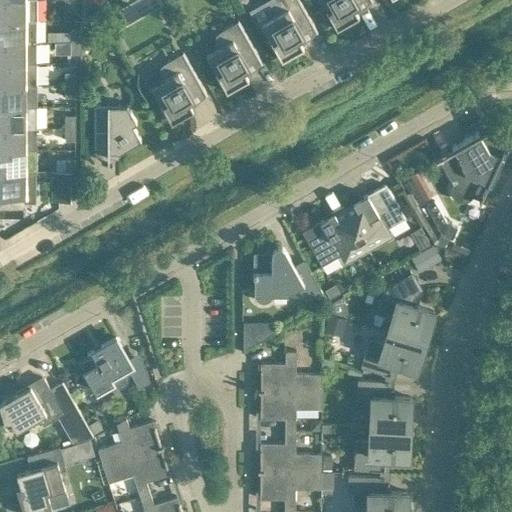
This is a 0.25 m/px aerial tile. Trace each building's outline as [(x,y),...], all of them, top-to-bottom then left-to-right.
[(0,0),(0,19),(36,19),(36,0),(0,0)] [(75,10),(75,0),(64,0),(65,10),(75,10)] [(132,0),(115,10),(124,25),(141,15),(132,0)] [(297,35),(313,26),(316,32),(317,31),(299,0),(267,0),(263,2),(272,17),(261,23),(281,58),(303,46),(297,35)] [(358,14),(352,4),(358,0),(370,0),(371,0),(321,0),(336,27),(358,14)] [(324,7),(315,12),(323,27),(332,22),(324,7)] [(36,19),(0,19),(0,41),(36,41),(36,19)] [(248,77),(242,66),(258,57),(261,63),(262,62),(238,20),(237,21),(223,29),(219,32),(216,35),(215,39),(216,43),(218,47),(206,54),(226,90),(248,77)] [(71,29),(71,41),(81,41),(81,29),(71,29)] [(36,41),(0,41),(0,62),(36,63),(36,41)] [(81,53),(81,41),(71,41),(71,53),(81,53)] [(193,108),(187,98),(203,89),(206,94),(207,94),(183,51),(182,52),(164,63),(161,66),(159,70),(161,75),(163,79),(151,85),(171,121),(193,108)] [(36,63),(0,62),(0,84),(36,84),(36,63)] [(65,72),(65,84),(75,84),(75,72),(65,72)] [(36,84),(0,84),(0,105),(36,106),(36,84)] [(75,96),(75,84),(65,84),(65,96),(75,96)] [(94,147),(95,147),(95,131),(107,131),(107,155),(109,155),(109,150),(116,150),(117,151),(141,138),(132,123),(137,121),(127,103),(94,104),(94,147)] [(36,106),(0,105),(0,127),(36,127),(36,106)] [(65,115),(65,127),(75,127),(75,115),(65,115)] [(36,127),(0,127),(0,149),(36,149),(36,127)] [(75,140),(75,127),(65,127),(65,140),(75,140)] [(489,135),(486,129),(479,133),(478,131),(452,145),(453,148),(436,158),(436,159),(438,158),(452,183),(451,185),(451,187),(451,189),(451,191),(451,193),(452,195),(454,197),(455,198),(457,200),(459,200),(461,201),(463,201),(465,200),(467,200),(469,198),(471,197),(472,195),(479,199),(478,200),(479,201),(488,183),(491,184),(504,157),(501,156),(504,148),(500,146),(497,144),(494,141),(492,138),(489,135)] [(36,149),(0,149),(0,170),(24,171),(36,171),(36,149)] [(65,158),(65,171),(75,171),(75,158),(65,158)] [(0,193),(24,193),(24,171),(0,170),(0,193)] [(75,194),(75,183),(65,183),(65,171),(52,171),(53,199),(74,199),(74,198),(71,198),(71,194),(75,194)] [(75,183),(75,171),(65,171),(65,183),(75,183)] [(344,207),(367,248),(389,235),(385,228),(405,217),(385,183),(356,200),(357,203),(346,210),(344,207)] [(441,233),(452,238),(457,227),(446,222),(434,200),(425,205),(441,233)] [(367,248),(344,207),(343,207),(345,210),(333,217),(332,214),(302,231),(321,265),(341,254),(344,261),(367,248)] [(425,234),(415,240),(420,249),(430,243),(425,234)] [(433,244),(412,257),(420,270),(441,258),(433,244)] [(285,250),(284,248),(283,247),(281,246),(280,245),(278,245),(276,246),(275,246),(273,248),(272,249),(272,251),(271,252),(271,258),(254,257),(254,270),(253,270),(253,274),(254,274),(254,293),(254,295),(255,296),(256,298),(257,300),(259,301),(260,302),(262,302),(264,302),(266,301),(268,301),(269,299),(271,298),(272,296),(272,295),(272,293),(286,293),(297,286),(305,300),(316,294),(322,291),(304,260),(294,265),(285,250)] [(388,328),(428,340),(429,337),(429,334),(429,331),(429,328),(428,325),(433,310),(408,302),(411,293),(420,288),(412,274),(386,288),(384,290),(382,294),(378,308),(389,312),(391,317),(388,328)] [(335,283),(325,289),(330,297),(340,291),(335,283)] [(322,291),(316,294),(321,302),(325,300),(325,296),(322,291)] [(428,340),(388,328),(385,338),(380,341),(369,338),(360,366),(389,375),(394,361),(415,367),(420,353),(422,351),(424,348),(426,346),(427,343),(428,340)] [(112,382),(113,384),(114,385),(116,386),(118,387),(120,387),(122,386),(124,386),(126,384),(127,383),(128,381),(129,379),(129,377),(128,375),(127,373),(134,369),(116,336),(87,353),(89,356),(80,361),(97,391),(112,382)] [(258,389),(258,390),(321,390),(321,372),(296,372),(295,350),(285,350),(285,362),(260,362),(260,389),(258,389)] [(147,372),(134,379),(139,388),(150,381),(147,372)] [(43,425),(64,413),(44,377),(0,402),(0,406),(4,422),(11,420),(16,430),(38,417),(43,425)] [(371,424),(413,426),(412,423),(412,420),(411,417),(410,414),(409,411),(410,396),(387,395),(388,381),(357,379),(356,408),(367,409),(371,414),(371,424)] [(321,408),(321,390),(258,390),(258,391),(260,391),(260,418),(285,418),(285,430),(295,430),(295,408),(321,408)] [(67,417),(78,411),(67,392),(56,398),(67,417)] [(98,448),(103,465),(163,446),(163,445),(161,445),(153,419),(129,427),(126,417),(116,422),(122,440),(98,448)] [(310,423),(310,429),(321,429),(321,419),(315,419),(310,423)] [(408,441),(409,438),(411,435),(412,432),(412,429),(413,426),(371,424),(370,435),(366,440),(355,439),(353,469),(384,470),(385,455),(407,456),(408,441)] [(295,452),(295,430),(285,430),(284,442),(260,442),(260,469),(258,469),(258,470),(321,470),(321,452),(295,452)] [(163,447),(163,446),(103,465),(108,482),(133,474),(140,495),(150,492),(146,480),(170,473),(162,447),(163,447)] [(65,487),(53,447),(27,455),(30,468),(16,472),(20,486),(16,487),(23,511),(37,511),(52,508),(47,492),(65,487)] [(321,488),(321,470),(258,470),(258,471),(260,471),(260,498),(284,498),(284,510),(295,510),(295,488),(321,488)] [(368,511),(408,511),(407,509),(406,506),(406,491),(384,490),(384,475),(348,474),(347,491),(353,491),(353,505),(364,505),(369,509),(368,511)] [(153,503),(150,492),(140,495),(145,511),(182,511),(177,495),(153,503)]
